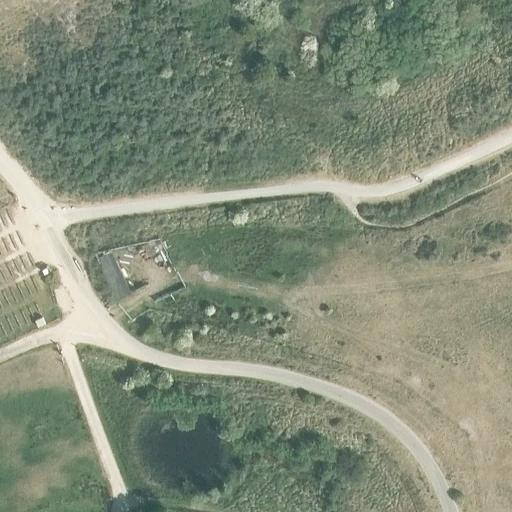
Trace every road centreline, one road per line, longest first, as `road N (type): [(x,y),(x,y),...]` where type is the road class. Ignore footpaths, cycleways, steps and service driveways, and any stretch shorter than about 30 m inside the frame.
road 1 (unclassified): [(449,511),(417,451),(369,410),(254,371),(171,362),(136,349),(93,306)]
road 2 (unknown): [(511,174),(404,226),(371,224),(335,190)]
